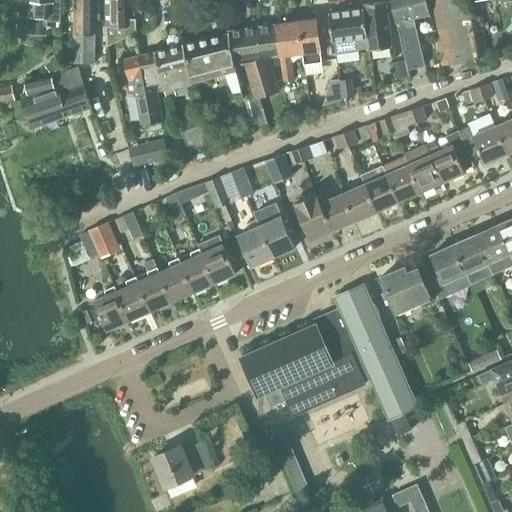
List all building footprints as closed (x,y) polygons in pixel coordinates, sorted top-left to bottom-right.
[(31,0),(31,17),(48,18),(48,21),(61,21),(61,0),(31,0)] [(74,0),(74,58),(94,59),(94,0),(74,0)] [(127,0),(105,0),(108,47),(137,32),(136,19),(128,19),(127,0)] [(391,0),(397,22),(431,14),(427,0),(391,0)] [(363,8),(360,8),(366,48),(369,48),(369,50),(392,47),(387,1),(363,4),(363,8)] [(335,42),(336,54),(359,51),(358,46),(362,46),(363,48),(366,48),(360,8),(329,12),(333,42),(335,42)] [(425,65),(414,18),(409,20),(397,22),(408,69),(425,65)] [(317,19),(300,22),(302,35),(301,36),(302,44),(303,52),(304,64),(322,62),(321,50),(317,19)] [(291,54),(303,52),(302,44),(301,36),(302,35),(300,22),(278,25),(283,73),(284,81),(285,81),(286,92),(296,91),(291,54)] [(283,73),(278,25),(259,28),(262,55),(272,54),(277,73),(283,73)] [(259,28),(230,33),(230,34),(236,66),(247,64),(271,58),(272,58),(272,54),(262,55),(259,28)] [(230,34),(207,40),(215,71),(236,66),(230,34)] [(215,71),(207,40),(184,45),(193,76),(215,71)] [(193,76),(184,45),(157,52),(164,83),(167,94),(177,92),(175,83),(193,79),(193,76)] [(164,83),(157,52),(141,56),(147,84),(156,82),(157,85),(164,83)] [(147,84),(141,56),(126,59),(133,88),(136,87),(142,123),(163,119),(157,85),(156,82),(147,84)] [(271,58),(247,64),(256,97),(280,90),(271,58)] [(55,59),(44,67),(50,75),(53,73),(61,68),(55,59)] [(404,60),(391,63),(395,79),(408,76),(404,60)] [(78,67),(55,76),(60,88),(25,101),(35,129),(93,107),(78,67)] [(56,88),(53,75),(26,82),(30,95),(56,88)] [(339,78),(330,80),(323,105),(342,99),(342,98),(339,80),(339,78)] [(352,78),(339,80),(342,98),(354,96),(352,78)] [(508,97),(502,78),(492,81),(498,100),(508,97)] [(12,82),(0,84),(0,99),(15,97),(12,82)] [(479,86),(484,98),(493,95),(489,83),(479,86)] [(474,102),(484,98),(479,86),(470,89),(474,102)] [(421,106),(412,109),(417,122),(426,119),(421,106)] [(402,112),(407,125),(417,122),(412,109),(402,112)] [(181,121),(191,146),(211,139),(201,113),(181,121)] [(389,117),(380,120),(384,133),(394,130),(389,117)] [(511,117),(496,125),(508,152),(511,150),(511,117)] [(508,152),(496,125),(473,134),(485,162),(508,152)] [(343,133),(348,146),(357,142),(353,129),(343,133)] [(437,145),(428,149),(443,181),(465,171),(464,169),(474,165),(462,138),(458,130),(445,136),(450,145),(439,150),(437,145)] [(343,133),(334,136),(339,149),(348,146),(343,133)] [(128,147),(133,166),(169,157),(164,138),(128,147)] [(426,144),(404,153),(406,158),(421,191),(443,181),(428,149),(426,144)] [(307,145),(301,147),(306,160),(312,158),(307,145)] [(301,147),(289,152),(294,164),(306,160),(301,147)] [(283,154),(265,160),(275,182),(293,176),(283,154)] [(384,168),(399,201),(421,191),(406,158),(384,168)] [(263,161),(253,165),(260,183),(270,179),(263,161)] [(382,164),(360,174),(365,183),(377,211),(399,201),(384,168),(382,164)] [(230,173),(235,186),(248,181),(243,168),(230,173)] [(220,176),(206,181),(216,208),(229,203),(220,176)] [(253,194),(248,181),(235,186),(236,188),(240,199),(253,194)] [(365,183),(343,194),(355,221),(377,211),(365,183)] [(172,208),(181,204),(176,192),(166,196),(172,208)] [(294,202),(311,241),(334,230),(322,203),(317,192),(294,202)] [(343,194),(322,203),(334,230),(355,221),(343,194)] [(186,215),(181,204),(172,208),(177,220),(186,215)] [(122,215),(128,228),(130,226),(138,223),(133,211),(122,215)] [(296,247),(282,215),(260,223),(275,256),(296,247)] [(260,223),(258,218),(246,224),(249,231),(238,236),(252,266),(275,256),(260,223)] [(511,218),(498,225),(511,256),(511,218)] [(108,223),(90,231),(95,242),(100,254),(118,246),(108,223)] [(130,226),(128,228),(133,239),(143,234),(138,223),(130,226)] [(511,256),(498,225),(476,235),(492,273),(511,264),(511,256)] [(84,242),(86,246),(95,242),(90,231),(81,235),(84,242)] [(237,272),(220,234),(198,243),(200,248),(215,282),(237,272)] [(476,235),(455,244),(471,282),(492,273),(476,235)] [(84,242),(69,248),(72,257),(76,264),(91,258),(86,246),(84,242)] [(95,242),(86,246),(91,258),(100,254),(95,242)] [(455,244),(432,254),(438,268),(428,272),(440,297),(472,284),(471,282),(455,244)] [(215,282),(200,248),(191,252),(193,256),(181,262),(194,292),(215,282)] [(172,266),(159,272),(172,301),(194,292),(181,262),(178,257),(169,261),(172,266)] [(422,305),(440,297),(428,272),(421,275),(419,269),(409,274),(405,266),(382,276),(398,313),(421,302),(422,305)] [(150,276),(138,281),(151,311),(172,301),(159,272),(157,267),(148,271),(150,276)] [(129,286),(116,290),(129,320),(151,311),(138,281),(136,277),(126,281),(129,286)] [(116,290),(114,286),(105,290),(107,295),(94,300),(107,330),(129,320),(116,290)] [(418,407),(364,286),(337,298),(340,306),(314,318),(317,324),(242,357),(259,396),(266,393),(270,404),(284,398),(292,416),(374,380),(401,441),(414,435),(404,413),(418,407)] [(507,402),(511,400),(511,359),(492,369),(496,378),(507,402)] [(492,369),(478,375),(482,384),(496,378),(492,369)] [(466,420),(457,424),(466,444),(475,441),(466,420)] [(289,441),(284,429),(272,435),(277,447),(289,441)] [(475,441),(467,444),(475,464),(483,461),(475,441)] [(180,446),(153,456),(165,486),(192,476),(192,475),(204,470),(194,447),(182,451),(180,446)] [(483,461),(475,464),(484,483),(492,480),(483,461)] [(492,480),(484,484),(492,503),(500,500),(492,480)] [(393,494),(398,506),(412,500),(416,511),(432,511),(419,483),(393,494)] [(388,511),(383,499),(354,511),(388,511)] [(500,500),(492,503),(496,511),(510,511),(508,506),(504,508),(500,500)]
